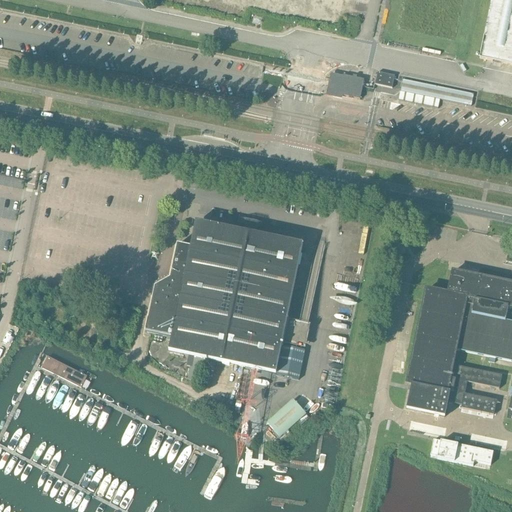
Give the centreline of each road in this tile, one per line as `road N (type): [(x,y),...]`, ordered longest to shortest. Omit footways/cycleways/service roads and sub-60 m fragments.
road 1 (tertiary): [(288,169),(0,109)]
road 2 (tertiary): [(511,216),(288,169)]
road 3 (unclassified): [(288,169),(310,47)]
